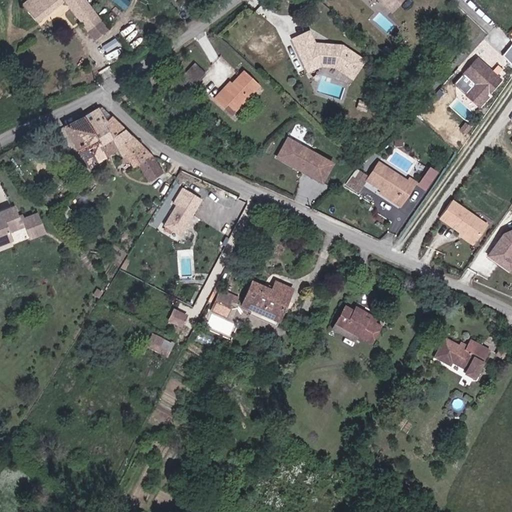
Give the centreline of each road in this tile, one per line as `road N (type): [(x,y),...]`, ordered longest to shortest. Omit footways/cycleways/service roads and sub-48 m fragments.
road 1 (unclassified): [(102,95),(151,141),(192,165),(511,311)]
road 2 (unclassified): [(102,95),(242,0)]
